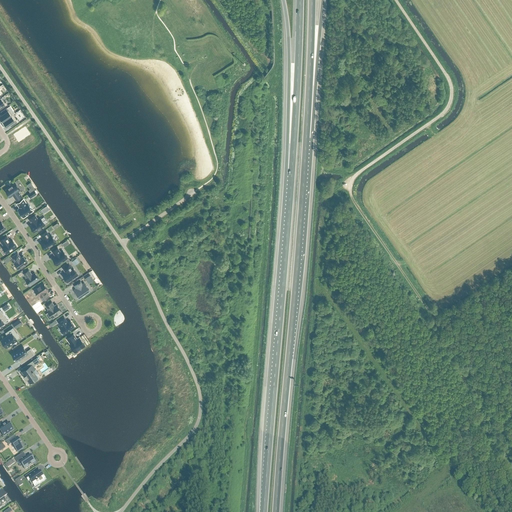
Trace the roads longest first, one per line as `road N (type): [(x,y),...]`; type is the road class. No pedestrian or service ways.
road 1 (motorway): [(276,511),(306,137)]
road 2 (motorway): [(291,169),(263,511)]
road 3 (unclassified): [(353,200),(353,176),(442,112),(451,94),(396,0)]
road 4 (motorway): [(299,0),(291,169)]
road 5 (motorway): [(283,0),(291,169)]
road 6 (residential): [(0,197),(87,335)]
road 7 (motorway): [(306,137),(322,0)]
road 8 (motorway): [(306,137),(313,0)]
